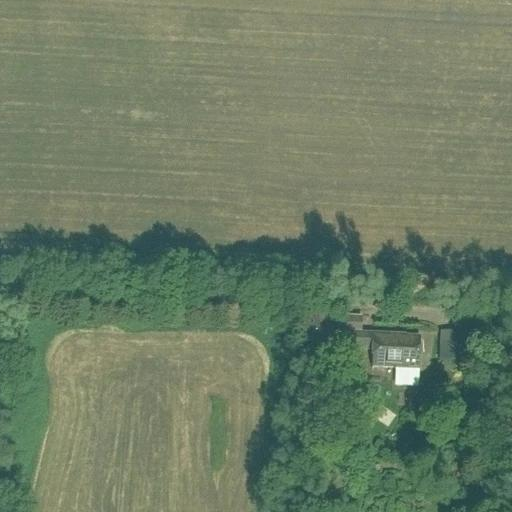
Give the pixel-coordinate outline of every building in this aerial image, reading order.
[(331,354),(332,320),(303,318),(302,352),(331,354)] [(336,319),(335,336),(360,337),(360,320),(336,319)] [(370,370),(418,372),(419,340),(393,339),(394,338),(372,337),(372,338),(352,337),(351,351),(371,352),(370,370)] [(330,359),(330,375),(339,375),(339,359),(330,359)] [(338,420),(340,437),(365,435),(363,418),(338,420)]
